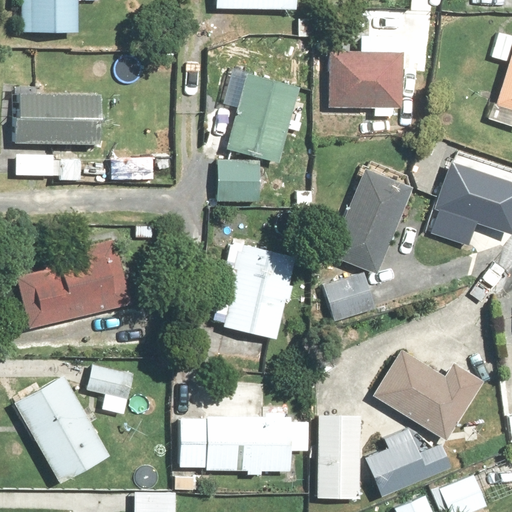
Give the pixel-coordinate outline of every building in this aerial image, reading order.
[(10,0),(10,34),(70,35),(70,0),(10,0)] [(291,0),(208,0),(208,14),(291,15),(291,0)] [(511,40),(482,123),(511,133),(511,40)] [(399,57),(320,57),(320,112),(366,112),(366,128),(399,128),(399,57)] [(218,155),(273,169),(293,90),(238,77),(218,155)] [(5,99),(3,179),(64,180),(65,154),(93,154),(94,100),(5,99)] [(511,181),(449,159),(424,227),(466,242),(474,217),(506,228),(511,210),(511,181)] [(252,168),(209,167),(208,200),(251,202),(252,168)] [(354,173),(320,259),(371,280),(406,194),(354,173)] [(8,280),(21,335),(126,310),(110,243),(35,262),(37,272),(8,280)] [(236,244),(217,335),(274,346),(292,255),(236,244)] [(356,275),(316,286),(328,329),(368,318),(356,275)] [(392,355),(363,400),(436,447),(474,389),(445,371),(437,384),(392,355)] [(130,371),(86,362),(79,395),(124,403),(130,371)] [(62,380),(6,410),(50,492),(106,462),(62,380)] [(355,419),(312,418),(310,504),(354,505),(355,419)] [(289,420),(173,419),(172,475),(288,477),(289,420)] [(358,467),(372,501),(443,471),(434,451),(412,461),(400,434),(378,443),(383,456),(358,467)] [(432,491),(441,511),(479,511),(483,511),(468,476),(432,491)] [(133,492),(132,511),(176,511),(177,493),(133,492)] [(427,511),(422,498),(390,511),(427,511)]
